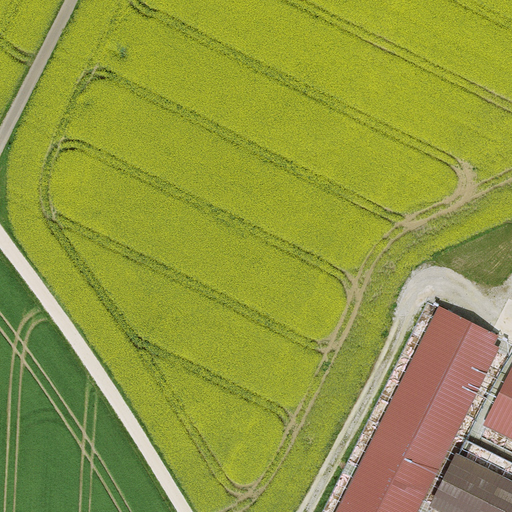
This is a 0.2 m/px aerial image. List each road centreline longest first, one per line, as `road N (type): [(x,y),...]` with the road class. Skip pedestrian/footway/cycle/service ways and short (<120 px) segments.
road 1 (track): [(185,511),(0,235)]
road 2 (track): [(0,146),(74,0)]
